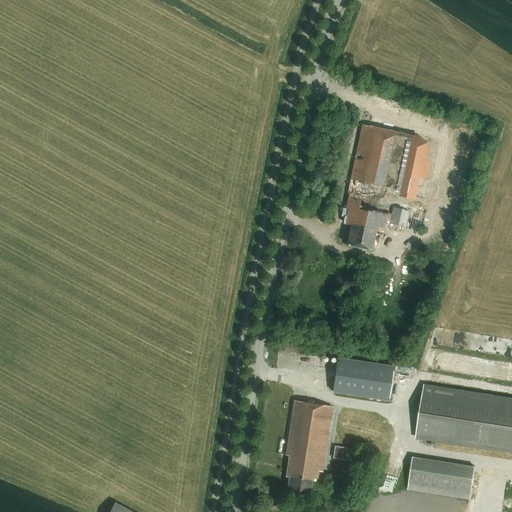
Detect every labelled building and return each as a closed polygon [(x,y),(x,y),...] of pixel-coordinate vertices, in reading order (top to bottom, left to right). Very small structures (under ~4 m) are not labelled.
[(455,235),(474,148),(442,141),(363,125),(348,193),(349,194),(346,209),(343,208),(342,216),(345,217),(344,224),(351,225),(347,244),(373,249),(376,232),(383,233),(386,220),(455,235)] [(464,336),(463,348),(479,349),(479,337),(464,336)] [(435,368),(486,377),(487,369),(482,369),(483,363),(464,360),(463,365),(449,363),(450,358),(437,356),(435,368)] [(337,358),(332,392),(388,400),(393,366),(337,358)] [(511,453),(511,397),(424,384),(416,438),(511,453)] [(288,457),(285,477),(289,478),(287,492),(311,495),(313,482),(316,482),(319,473),(322,473),(332,408),(294,402),(285,456),(288,457)] [(356,462),(357,450),(347,449),(346,461),(356,462)] [(471,500),(476,466),(414,456),(408,490),(471,500)] [(109,511),(132,511),(115,502),(109,511)]
